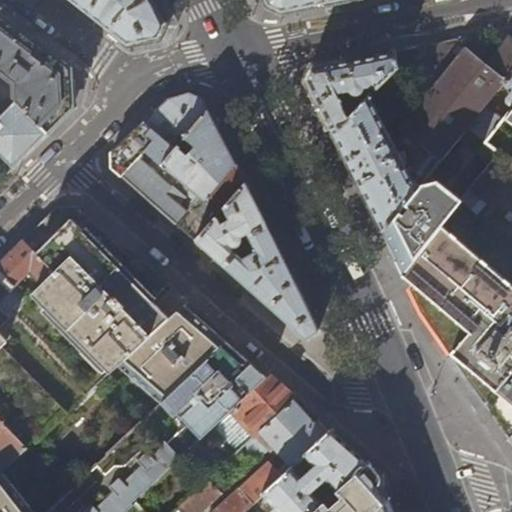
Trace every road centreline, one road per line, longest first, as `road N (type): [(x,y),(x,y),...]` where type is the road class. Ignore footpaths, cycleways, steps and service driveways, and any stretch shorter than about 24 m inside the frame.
road 1 (residential): [(62,161),(339,398),(407,401)]
road 2 (secondary): [(241,53),(407,401)]
road 3 (residential): [(241,53),(494,1)]
road 4 (residential): [(30,0),(131,83)]
